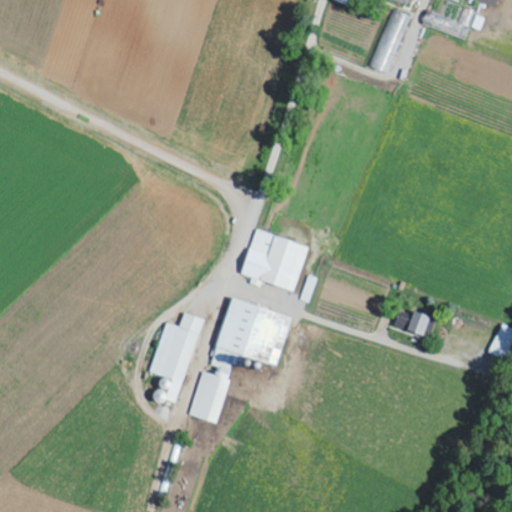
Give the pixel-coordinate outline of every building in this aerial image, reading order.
[(334,0),(334,2),(353,8),(355,0),(398,0),(405,2),(405,0),(334,0)] [(372,66),(389,72),(410,18),(393,11),(372,66)] [(295,293),(309,246),(256,230),(242,275),(252,278),(250,285),(261,288),(263,283),(295,293)] [(293,315),(232,298),(211,371),(204,369),(190,416),(218,424),(238,353),(279,364),(293,315)] [(436,318),(415,311),(409,331),(430,338),(436,318)] [(177,406),(204,319),(185,313),(180,327),(167,323),(151,373),(163,377),(156,399),(177,406)] [(395,326),(405,330),(409,319),(399,315),(395,326)] [(511,352),(511,328),(501,324),(490,354),(509,361),(511,352)]
